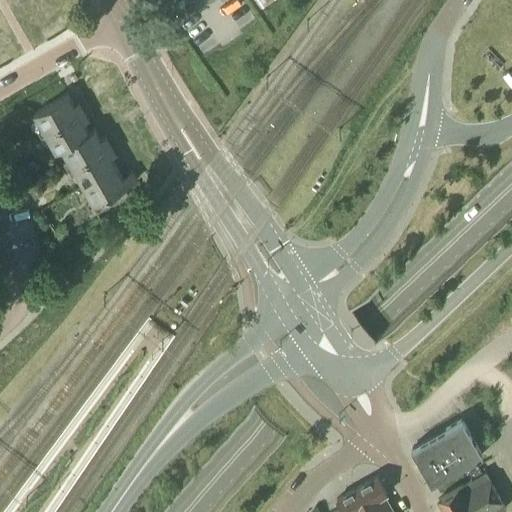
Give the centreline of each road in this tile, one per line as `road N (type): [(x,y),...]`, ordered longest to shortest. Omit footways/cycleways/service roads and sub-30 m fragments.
road 1 (primary): [(511,189),(317,374),(189,511)]
road 2 (residential): [(152,80),(167,126),(280,307)]
road 3 (residential): [(303,282),(152,80)]
road 4 (residential): [(319,307),(401,208),(430,135)]
road 5 (primary): [(367,377),(511,245)]
road 6 (secondary): [(280,307),(203,382),(150,450)]
road 7 (secondary): [(150,450),(279,363),(299,333)]
road 8 (secondary): [(403,150),(353,239),(303,282)]
road 9 (residential): [(0,90),(119,22)]
